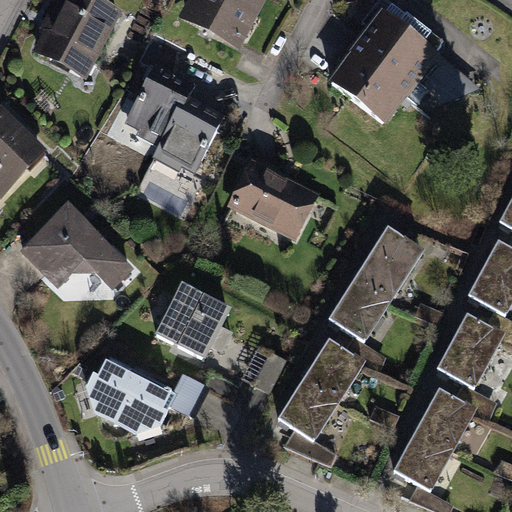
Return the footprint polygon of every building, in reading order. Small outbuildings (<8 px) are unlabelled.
[(60,70),(86,84),(123,15),(96,1),(93,0),(62,0),(33,55),(60,70)] [(190,0),(179,21),(210,37),(241,53),(268,0),(190,0)] [(413,40),(384,18),(329,89),(358,111),(387,133),(441,61),(413,40)] [(182,171),(195,178),(215,139),(225,120),(191,102),(196,92),(155,71),(146,88),(126,128),(140,135),(137,140),(159,151),(153,162),(179,175),(182,171)] [(0,113),(0,202),(1,203),(28,176),(47,157),(1,112),(0,113)] [(320,198),(251,164),(245,177),(234,200),(228,212),(297,246),(301,237),(314,212),(320,198)] [(511,202),(499,227),(511,234),(511,202)] [(24,254),(20,257),(57,294),(71,281),(97,282),(112,297),(134,276),(126,269),(68,210),(24,254)] [(423,259),(389,237),(329,326),(363,349),(423,259)] [(511,304),(511,257),(496,249),(467,302),(503,322),(511,304)] [(183,290),(156,341),(206,365),(230,315),(183,290)] [(500,340),(464,320),(434,375),(470,395),(500,340)] [(363,371),(330,348),(279,425),(312,447),(363,371)] [(120,369),(93,396),(103,423),(142,438),(172,434),(180,417),(201,424),(215,394),(186,380),(180,396),(120,369)] [(476,416),(439,396),(418,435),(454,455),(476,416)] [(454,455),(418,435),(395,476),(431,496),(454,455)]
